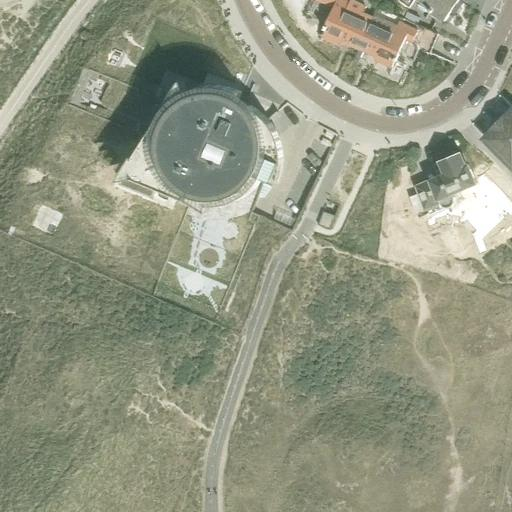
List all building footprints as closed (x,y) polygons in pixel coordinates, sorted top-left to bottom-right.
[(360,48),(374,15),(366,11),(367,7),(352,0),(351,0),(320,0),(334,6),(325,29),(326,29),(323,36),(341,44),(343,40),(360,48)] [(401,0),(404,1),(402,4),(405,6),(406,3),(411,7),(415,0),(424,0),(434,6),(431,10),(447,20),(452,13),(455,15),(464,2),(461,0),(401,0)] [(375,14),(374,15),(360,48),(376,55),(375,58),(393,66),(395,60),(397,60),(405,42),(432,53),(441,33),(403,17),(401,22),(400,22),(399,24),(375,14)] [(166,69),(158,89),(174,95),(182,75),(166,69)] [(245,91),(244,90),(241,89),(232,86),(223,85),(213,84),(204,86),(195,88),(191,90),(191,91),(185,107),(174,103),(175,102),(174,101),(161,122),(162,122),(162,121),(168,124),(161,141),(153,137),(153,136),(152,136),(139,156),(140,156),(141,156),(146,158),(139,176),(195,199),(199,190),(216,197),(213,202),(213,203),(217,204),(223,203),(227,203),(231,202),(235,201),(239,200),(242,198),(246,196),(249,194),(253,192),(256,190),(259,187),(263,182),(265,179),(268,176),(269,177),(262,194),(266,196),(268,194),(272,189),(275,185),(276,183),(277,180),(279,176),(279,175),(280,171),(281,169),(281,164),(282,160),(282,156),(282,155),(281,151),(281,147),(280,145),(279,140),(277,137),(277,135),(274,130),(272,127),(269,123),(281,111),(280,110),(272,117),(239,104),(245,91)] [(511,112),(488,138),(511,160),(511,112)] [(460,211),(456,203),(455,198),(454,194),(478,184),(470,166),(467,167),(462,155),(444,162),(449,174),(419,187),(426,205),(441,199),(442,202),(445,207),(450,208),(452,213),(460,211)] [(326,212),(321,224),(332,228),(336,215),(326,212)]
